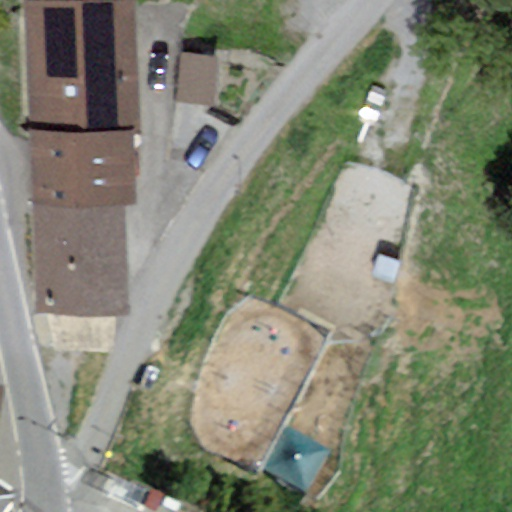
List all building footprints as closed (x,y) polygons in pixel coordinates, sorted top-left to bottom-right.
[(125,0),(28,4),(33,129),(129,126),(125,0)] [(129,126),(33,129),(35,207),(119,204),(131,204),(129,126)] [(119,204),(35,207),(39,308),(122,306),(119,204)] [(319,343),(243,306),(186,423),(197,446),(255,474),(319,343)] [(268,471),(312,483),(324,438),(280,426),(268,471)] [(14,511),(0,502),(0,511),(14,511)]
